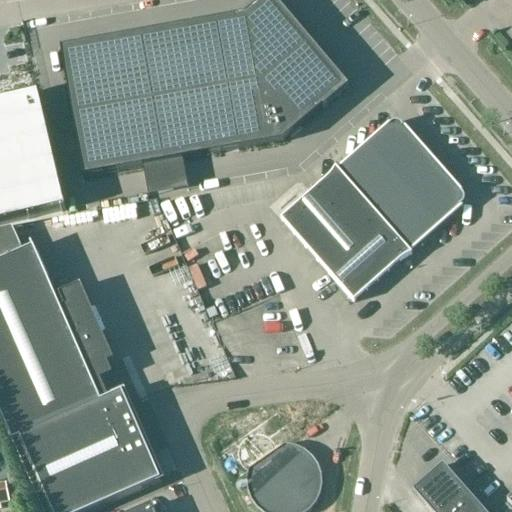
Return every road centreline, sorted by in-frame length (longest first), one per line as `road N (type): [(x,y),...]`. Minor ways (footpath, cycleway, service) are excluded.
road 1 (unclassified): [(400,373),(164,408)]
road 2 (unclassified): [(511,123),(403,0)]
road 3 (unclassified): [(400,373),(511,275)]
road 4 (unclassified): [(369,511),(400,373)]
